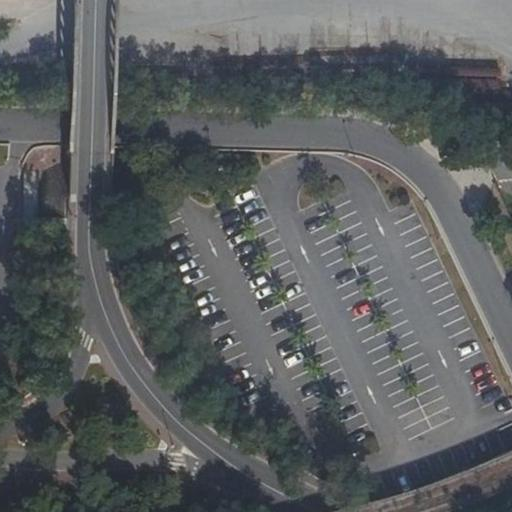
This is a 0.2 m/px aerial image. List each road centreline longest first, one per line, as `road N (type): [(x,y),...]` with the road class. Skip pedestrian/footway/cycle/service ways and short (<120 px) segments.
road 1 (residential): [(511,340),(452,211),(393,147),(352,135),(0,129)]
road 2 (secondary): [(97,301),(87,201),(93,0)]
road 3 (residential): [(0,456),(180,462),(288,490)]
road 4 (secondary): [(288,490),(178,421),(121,349),(97,301)]
road 5 (residential): [(97,301),(56,397),(16,432),(0,435)]
